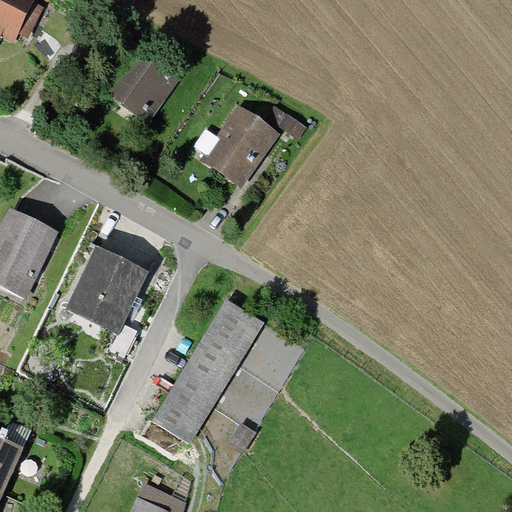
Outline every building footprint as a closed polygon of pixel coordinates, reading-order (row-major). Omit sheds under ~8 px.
[(0,0),(0,41),(9,46),(33,0),(0,0)] [(177,80),(132,49),(99,98),(144,129),(177,80)] [(278,135),(237,108),(198,165),(239,193),(278,135)] [(60,237),(12,212),(0,235),(0,290),(25,304),(60,237)] [(145,275),(97,251),(67,310),(115,334),(145,275)] [(263,325),(225,302),(149,424),(187,447),(263,325)] [(31,431),(11,423),(2,443),(22,452),(31,431)] [(2,443),(0,442),(0,499),(22,452),(2,443)] [(185,511),(189,503),(144,484),(131,511),(185,511)]
